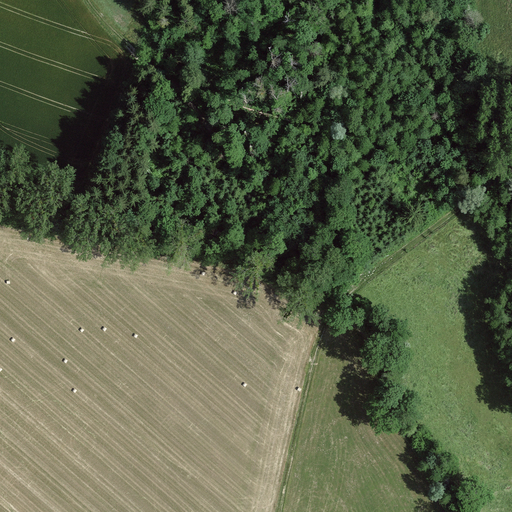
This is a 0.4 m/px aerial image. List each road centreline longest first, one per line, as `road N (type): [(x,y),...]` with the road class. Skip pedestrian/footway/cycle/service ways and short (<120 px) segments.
road 1 (track): [(88,0),(253,181),(311,212),(364,277),(339,302),(317,346),(280,511)]
road 2 (track): [(364,277),(511,169)]
